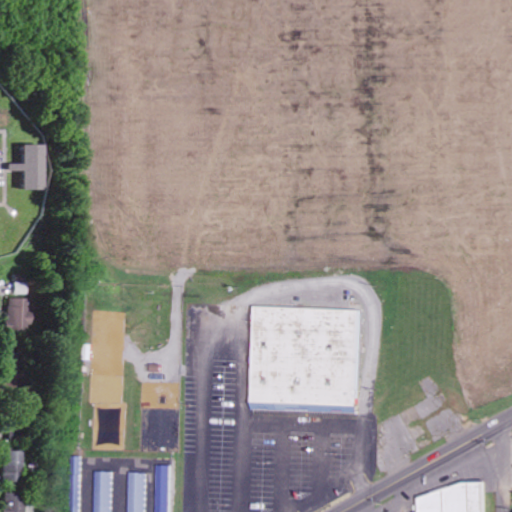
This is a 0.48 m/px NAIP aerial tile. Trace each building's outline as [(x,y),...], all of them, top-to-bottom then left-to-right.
[(27,190),(48,191),(49,146),(27,145),(27,164),(12,164),(12,172),(27,172),(27,190)] [(32,329),(32,299),(10,298),(9,329),(32,329)] [(260,311),(366,315),(363,411),(256,407),(260,311)] [(157,405),(175,405),(176,388),(172,388),(172,393),(165,393),(165,386),(157,386),(157,405)] [(30,452),(6,451),(5,483),(29,484),(30,452)] [(174,511),(176,466),(159,465),(158,511),(174,511)] [(115,511),(117,472),(98,472),(97,511),(115,511)] [(149,511),(151,473),(131,473),(130,511),(149,511)] [(482,511),(482,495),(487,495),(486,486),(416,489),(416,511),(482,511)] [(6,494),(5,511),(26,511),(26,494),(6,494)]
